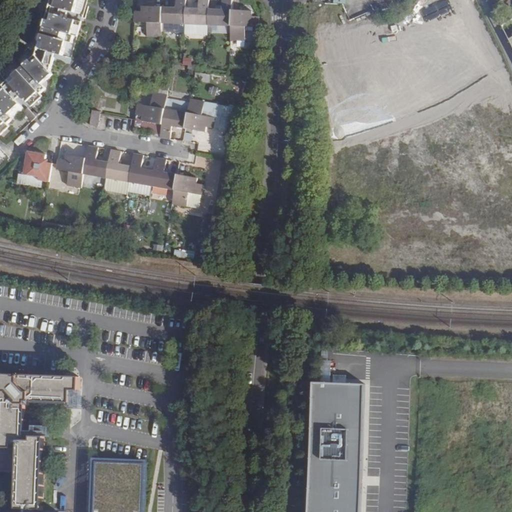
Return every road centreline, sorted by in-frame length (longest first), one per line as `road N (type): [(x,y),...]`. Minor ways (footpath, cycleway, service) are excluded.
road 1 (residential): [(246,511),(283,0)]
road 2 (unknown): [(391,511),(390,360),(334,358)]
road 3 (residential): [(110,0),(104,36),(67,88),(63,123),(70,134)]
